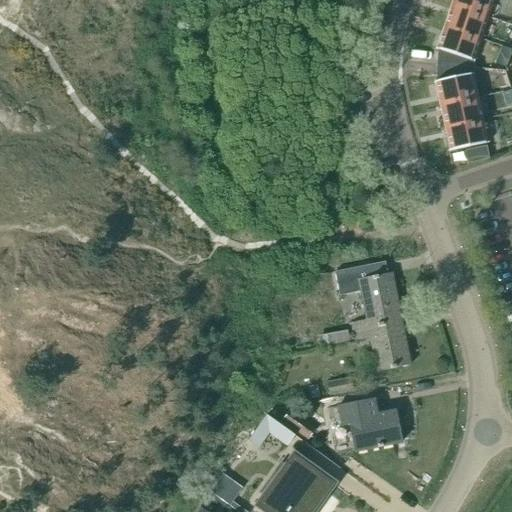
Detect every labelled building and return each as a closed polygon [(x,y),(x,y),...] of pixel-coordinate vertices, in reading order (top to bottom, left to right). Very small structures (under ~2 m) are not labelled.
[(452,0),(451,6),(486,18),(492,0),(452,0)] [(451,6),(443,28),(479,40),(486,18),(451,6)] [(435,49),(434,50),(439,51),(438,67),(473,69),(473,63),(473,62),(472,61),(479,40),(443,28),(437,48),(436,49),(435,49)] [(500,48),(496,59),(506,63),(511,52),(500,48)] [(437,82),(433,83),(433,84),(435,84),(439,102),(440,106),(476,98),(471,76),(473,76),(473,74),(473,69),(438,67),(437,82)] [(511,100),(509,91),(501,94),(505,106),(511,103),(511,100)] [(476,98),(440,106),(440,110),(444,129),(481,121),(476,98)] [(481,121),(444,129),(449,151),(448,151),(448,152),(488,144),(487,142),(486,143),(481,121)] [(485,148),(465,152),(468,163),(487,159),(485,148)] [(358,268),(334,273),(338,294),(359,289),(366,321),(351,324),(354,337),(368,334),(369,339),(386,336),(384,325),(401,322),(391,274),(372,278),(370,266),(358,268)] [(386,336),(369,339),(376,373),(409,366),(401,322),(384,325),(386,336)] [(347,332),(328,336),(330,346),(349,342),(347,332)] [(329,396),(353,391),(350,379),(326,384),(329,396)] [(373,400),(337,407),(341,424),(348,423),(354,452),(401,443),(395,412),(376,416),(373,400)] [(288,411),(278,425),(304,443),(313,430),(288,411)] [(265,417),(248,441),(257,448),(268,433),(286,446),(293,436),(265,417)] [(306,511),(316,499),(328,482),(309,469),(310,468),(292,455),(255,506),(263,511),(306,511)] [(229,507),(238,494),(219,480),(209,493),(229,507)] [(212,496),(208,501),(222,510),(225,506),(212,496)]
